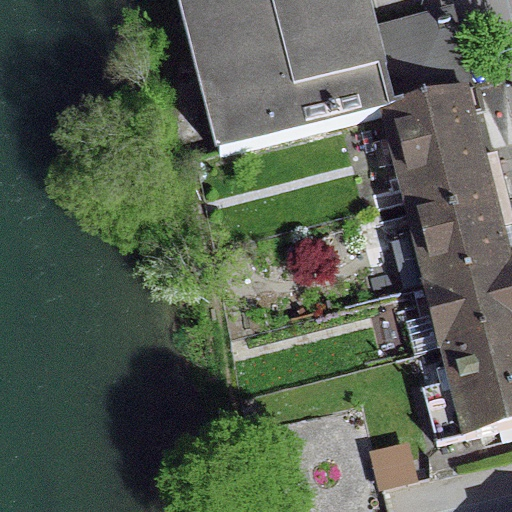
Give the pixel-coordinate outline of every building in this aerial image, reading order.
[(176,0),(217,157),(378,116),(460,95),(467,93),(456,53),(378,73),(359,0),(176,0)] [(460,95),(378,116),(400,205),(482,184),(496,181),(491,159),(477,162),(460,95)] [(508,228),(496,181),(482,184),(400,205),(423,291),(423,292),(505,271),(505,270),(495,232),(508,228)] [(511,285),(508,269),(505,270),(505,271),(423,292),(423,291),(419,292),(420,293),(435,353),(438,352),(438,351),(511,331),(511,285)] [(511,428),(511,331),(438,351),(438,352),(461,442),(511,428)] [(413,442),(370,452),(378,485),(421,475),(413,442)]
